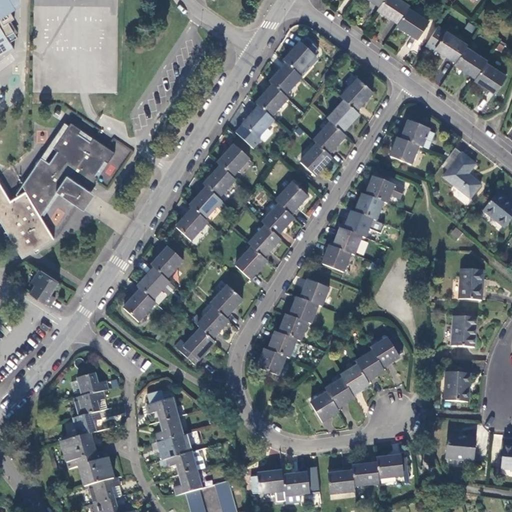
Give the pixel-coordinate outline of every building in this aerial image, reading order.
[(0,0),(0,25),(8,38),(14,33),(9,24),(15,21),(10,11),(15,8),(10,0),(0,0)] [(378,8),(399,22),(408,8),(410,5),(402,0),(383,0),(380,5),(378,8)] [(429,21),(408,8),(399,22),(398,24),(417,37),(429,21)] [(438,47),(458,60),(467,45),(468,43),(448,30),(448,31),(439,25),(428,42),(437,47),(438,47)] [(302,44),(285,62),(287,65),(299,75),(316,56),(302,44)] [(456,62),(477,76),(487,62),(488,60),(467,45),(458,60),(456,62)] [(507,75),(487,62),(477,76),(476,78),(496,92),(507,75)] [(287,65),(270,83),(274,86),(285,96),(302,78),(299,75),(287,65)] [(359,81),(341,99),(345,102),(356,112),(372,94),(359,81)] [(274,86),(257,104),(260,107),(272,118),(288,99),(285,96),(274,86)] [(345,102),(328,120),(332,123),(343,134),(360,116),(356,112),(345,102)] [(258,139),(275,121),(272,118),(260,107),(244,125),(258,139)] [(409,121),(402,140),(419,147),(423,148),(429,131),(430,129),(409,121)] [(22,186),(25,193),(40,217),(57,193),(78,207),(83,200),(89,192),(96,181),(98,179),(95,177),(105,162),(108,164),(115,154),(109,149),(93,139),(90,143),(78,135),(81,131),(71,123),(53,149),(58,152),(49,164),(41,159),(22,186)] [(332,123),(314,142),(318,145),(329,156),(346,137),(343,134),(332,123)] [(436,134),(429,131),(423,148),(429,151),(436,134)] [(412,165),(419,147),(402,140),(398,138),(391,157),(412,165)] [(315,177),(332,158),(329,156),(318,145),(301,163),(315,177)] [(236,146),(219,164),(222,167),(232,177),(250,159),(236,146)] [(443,177),(470,199),(481,186),(467,174),(475,165),(463,154),(443,177)] [(222,167),(205,186),(208,189),(220,199),(236,181),(232,177),(222,167)] [(389,179),(377,174),(375,179),(387,183),(389,179)] [(375,179),(374,178),(367,196),(384,202),(387,204),(390,198),(392,197),(400,200),(404,190),(387,183),(375,179)] [(293,184),(276,202),(279,205),(291,215),(308,198),(293,184)] [(0,223),(4,231),(0,233),(0,235),(4,242),(9,239),(22,259),(54,240),(40,217),(25,193),(10,202),(0,185),(0,223)] [(208,189),(191,207),(193,209),(206,220),(222,202),(220,199),(208,189)] [(363,194),(356,214),(372,220),(377,222),(384,202),(367,196),(363,194)] [(511,221),(511,205),(498,194),(483,212),(505,229),(511,221)] [(279,205),(262,223),(266,226),(277,237),(295,219),(291,215),(279,205)] [(192,241),(208,222),(206,220),(193,209),(178,227),(192,241)] [(353,212),(346,231),(362,237),(365,238),(372,220),(356,214),(353,212)] [(266,226),(249,245),(252,248),(264,259),(281,240),(277,237),(266,226)] [(457,228),(451,235),(457,240),(464,233),(457,228)] [(342,229),(335,248),(351,255),(356,256),(362,237),(346,231),(342,229)] [(344,273),(351,255),(335,248),(331,247),(324,266),(344,273)] [(170,248),(153,268),(155,270),(167,281),(185,261),(170,248)] [(250,279),(267,261),(264,259),(252,248),(236,266),(250,279)] [(155,270),(139,288),(142,291),(153,302),(162,292),(170,283),(167,281),(155,270)] [(482,301),(484,271),(461,270),(459,300),(482,301)] [(50,295),(58,283),(39,271),(31,283),(34,286),(29,293),(49,306),(54,298),(50,295)] [(309,281),(303,300),(319,306),(322,308),(329,289),(309,281)] [(167,295),(175,287),(170,283),(162,292),(167,295)] [(229,287),(212,305),(214,308),(226,319),(243,300),(229,287)] [(139,322),(156,304),(153,302),(142,291),(125,309),(139,322)] [(299,298),(292,317),(308,323),(312,325),(319,306),(303,300),(299,298)] [(197,326),(201,329),(212,339),(229,321),(226,319),(214,308),(202,320),(197,315),(192,321),(197,326)] [(288,315),(281,334),(297,341),(301,342),(308,323),(292,317),(288,315)] [(476,318),(454,316),(452,346),(475,348),(476,318)] [(50,327),(42,323),(39,327),(47,332),(50,327)] [(194,366),(215,342),(212,339),(201,329),(186,345),(180,340),(174,346),(194,366)] [(277,332),(270,351),(286,358),(290,359),(291,357),(296,344),(297,341),(281,334),(277,332)] [(388,338),(371,349),(373,352),(383,368),(400,357),(399,355),(403,353),(394,338),(390,340),(388,338)] [(300,346),(296,344),(291,357),(296,359),(300,346)] [(279,376),(286,358),(270,351),(266,350),(259,368),(279,376)] [(367,381),(384,370),(383,368),(373,352),(356,362),(358,365),(367,381)] [(353,395),(369,384),(367,381),(358,365),(341,376),(343,379),(353,395)] [(80,392),(82,397),(105,391),(110,389),(107,380),(97,382),(95,373),(76,378),(77,380),(80,392)] [(467,403),(469,375),(446,373),(444,402),(467,403)] [(338,409),(355,398),(353,395),(343,379),(326,390),(328,393),(338,409)] [(74,394),(80,392),(77,380),(70,382),(74,394)] [(73,399),(78,417),(101,411),(99,401),(106,399),(107,398),(105,391),(82,397),(73,399)] [(322,423),(340,413),(338,409),(328,393),(311,404),(322,423)] [(156,411),(160,422),(179,417),(173,398),(146,404),(149,413),(156,411)] [(106,399),(99,401),(101,411),(109,409),(106,399)] [(73,419),(78,437),(91,433),(98,432),(95,423),(95,421),(104,418),(101,411),(78,417),(73,419)] [(155,433),(157,442),(158,441),(167,439),(184,434),(179,417),(160,422),(162,431),(155,433)] [(102,421),(95,423),(98,432),(105,430),(102,421)] [(60,442),(66,463),(68,469),(78,467),(84,487),(87,486),(115,479),(107,452),(97,454),(91,433),(78,437),(60,442)] [(161,451),(163,460),(193,451),(187,433),(184,434),(167,439),(169,449),(161,451)] [(476,438),(448,435),(445,458),(474,461),(476,438)] [(167,439),(158,441),(161,451),(169,449),(167,439)] [(511,449),(503,449),(501,469),(511,470),(511,449)] [(177,465),(180,475),(198,470),(206,467),(203,457),(200,456),(198,450),(193,451),(163,460),(160,461),(162,469),(177,465)] [(402,457),(377,460),(377,464),(379,479),(404,477),(403,474),(409,474),(407,459),(402,459),(402,457)] [(355,487),(380,484),(379,479),(377,464),(352,467),(353,472),(355,487)] [(174,487),(176,496),(187,493),(200,489),(204,488),(198,470),(180,475),(182,485),(174,487)] [(261,496),(285,493),(283,479),(283,478),(283,472),(258,475),(261,496)] [(330,495),(355,492),(355,487),(353,472),(328,475),(330,495)] [(308,476),(283,479),(285,493),(286,499),(301,497),(311,495),(308,476)] [(87,486),(93,504),(95,504),(116,498),(113,488),(121,485),(119,478),(115,479),(87,486)] [(216,485),(223,511),(238,511),(229,481),(216,485)] [(206,511),(200,489),(187,493),(192,511),(206,511)] [(301,497),(286,499),(287,507),(302,505),(301,497)] [(95,504),(97,511),(128,511),(127,505),(118,507),(116,498),(95,504)]
